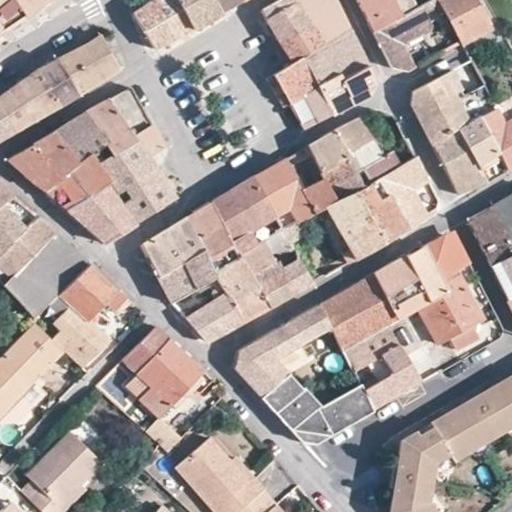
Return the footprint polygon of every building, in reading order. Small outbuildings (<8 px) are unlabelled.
[(0,0),(0,27),(5,34),(27,17),(15,0),(0,0)] [(38,9),(50,0),(15,0),(27,17),(38,9)] [(179,10),(173,0),(152,0),(131,14),(142,32),(179,10)] [(241,0),(173,0),(179,10),(190,29),(242,0),(241,0)] [(312,28),(294,0),(280,0),(260,12),(265,22),(281,46),(312,28)] [(294,0),(312,28),(323,45),(349,30),(347,26),(334,0),(294,0)] [(404,17),(394,0),(356,0),(375,34),(404,17)] [(394,0),(404,17),(418,9),(412,0),(394,0)] [(492,26),(477,0),(437,0),(461,42),(492,26)] [(404,17),(375,34),(393,69),(406,72),(441,53),(418,9),(404,17)] [(179,10),(142,32),(153,49),(190,29),(179,10)] [(312,28),(281,46),(292,63),(266,79),(282,107),(288,104),(289,105),(318,90),(316,85),(310,73),(301,59),(323,45),(312,28)] [(367,66),(349,30),(323,45),(301,59),(310,73),(316,85),(339,74),(341,80),(367,66)] [(37,71),(60,105),(118,70),(99,35),(83,46),(37,71)] [(375,82),(367,66),(341,80),(339,74),(316,85),(318,90),(331,115),(366,97),(375,82)] [(410,105),(432,145),(458,128),(469,121),(453,94),(467,87),(457,68),(414,91),(410,105)] [(36,119),(60,105),(37,71),(36,71),(0,96),(0,111),(14,133),(36,119)] [(128,88),(84,112),(113,154),(135,140),(147,158),(163,149),(128,88)] [(318,90),(289,105),(303,130),(331,115),(318,90)] [(511,167),(511,95),(495,104),(478,115),(509,169),(511,167)] [(0,141),(14,133),(0,111),(0,141)] [(113,154),(84,112),(81,113),(52,130),(78,164),(89,155),(96,164),(113,154)] [(488,182),(509,169),(478,115),(469,121),(458,128),(488,182)] [(358,120),(309,147),(319,169),(372,139),(358,120)] [(486,182),(488,182),(458,128),(432,145),(459,195),(486,182)] [(78,164),(52,130),(30,144),(59,179),(67,172),(86,197),(89,195),(105,182),(107,180),(96,164),(89,155),(78,164)] [(372,139),(319,169),(325,179),(336,203),(355,193),(357,192),(380,179),(399,167),(391,153),(383,158),(372,139)] [(135,140),(113,154),(96,164),(107,180),(105,182),(135,224),(174,199),(147,158),(135,140)] [(59,179),(30,144),(5,160),(5,162),(38,189),(44,192),(56,180),(59,179)] [(439,201),(416,158),(399,167),(380,179),(410,229),(437,212),(439,201)] [(226,195),(212,204),(239,255),(249,251),(252,249),(283,230),(297,222),(303,219),(314,213),(302,192),(295,180),(284,160),(226,195)] [(56,180),(44,192),(45,193),(65,210),(86,197),(67,172),(59,179),(56,180)] [(304,176),(295,180),(302,192),(310,187),(304,176)] [(310,187),(302,192),(314,213),(326,207),(336,203),(325,179),(310,187)] [(390,240),(410,229),(380,179),(357,192),(355,193),(384,244),(390,240)] [(104,243),(135,224),(105,182),(89,195),(86,197),(65,210),(78,221),(104,243)] [(0,206),(13,196),(9,193),(0,183),(0,206)] [(349,249),(340,254),(346,265),(384,244),(355,193),(336,203),(326,207),(349,249)] [(511,195),(496,205),(511,236),(511,195)] [(0,254),(35,217),(13,196),(0,206),(0,254)] [(239,255),(212,204),(185,220),(202,243),(204,249),(213,269),(239,255)] [(511,257),(511,236),(496,205),(468,221),(491,268),(511,257)] [(326,207),(314,213),(337,255),(340,254),(349,249),(326,207)] [(0,282),(4,287),(54,234),(50,230),(35,217),(0,254),(0,282)] [(297,222),(283,230),(290,242),(310,232),(303,219),(297,222)] [(202,243),(185,220),(142,247),(159,277),(204,249),(202,243)] [(283,230),(252,249),(260,260),(294,250),(290,242),(283,230)] [(4,287),(32,318),(47,304),(52,300),(60,292),(89,264),(54,234),(4,287)] [(443,235),(425,246),(445,286),(460,279),(457,271),(460,270),(443,235)] [(425,246),(373,276),(398,320),(405,316),(416,311),(419,308),(448,292),(445,286),(425,246)] [(204,249),(159,277),(173,302),(216,277),(213,269),(204,249)] [(249,251),(239,255),(213,269),(216,277),(218,280),(226,293),(232,301),(249,290),(246,285),(267,272),(260,260),(252,249),(249,251)] [(294,250),(260,260),(267,272),(246,285),(249,290),(257,285),(288,267),(301,289),(314,282),(297,259),(294,250)] [(511,257),(491,268),(507,300),(511,297),(511,257)] [(125,299),(89,264),(60,292),(71,303),(88,319),(103,303),(113,312),(125,299)] [(270,307),(301,289),(288,267),(257,285),(270,307)] [(398,320),(373,276),(358,283),(320,305),(331,326),(343,350),(388,326),(398,320)] [(460,279),(445,286),(448,292),(419,308),(439,344),(450,338),(456,349),(479,337),(473,326),(483,320),(460,279)] [(257,285),(249,290),(232,301),(245,322),(246,321),(270,307),(257,285)] [(71,303),(60,292),(52,300),(47,304),(59,316),(71,303)] [(232,301),(226,293),(204,307),(226,333),(245,322),(232,301)] [(88,319),(71,303),(59,316),(53,322),(64,331),(54,342),(63,350),(82,368),(111,340),(88,319)] [(331,326),(320,305),(286,324),(239,354),(235,370),(303,443),(314,444),(373,410),(360,385),(321,406),(305,388),(302,390),(273,358),(331,326)] [(204,307),(187,318),(208,343),(226,333),(204,307)] [(44,332),(34,322),(1,355),(0,356),(0,415),(32,382),(63,350),(54,342),(44,332)] [(157,326),(154,327),(123,359),(137,373),(151,386),(139,399),(160,419),(204,371),(157,326)] [(388,326),(343,350),(360,385),(373,410),(423,382),(388,326)] [(151,386),(137,373),(126,385),(139,399),(151,386)] [(457,408),(479,445),(511,425),(511,375),(493,387),(495,393),(473,406),(469,401),(457,408)] [(32,382),(0,415),(0,421),(18,421),(44,393),(32,382)] [(493,387),(469,401),(473,406),(495,393),(493,387)] [(402,441),(402,442),(397,471),(410,474),(431,477),(434,463),(450,455),(453,460),(479,445),(457,408),(431,424),(434,428),(419,437),(416,432),(402,441)] [(158,420),(146,432),(159,444),(166,450),(178,439),(158,420)] [(431,424),(416,432),(419,437),(434,428),(431,424)] [(39,487),(28,497),(42,511),(63,511),(65,510),(60,505),(81,484),(101,463),(70,431),(27,474),(39,487)] [(266,511),(277,503),(253,474),(246,480),(230,461),(210,437),(175,467),(215,511),(266,511)] [(246,480),(253,474),(237,455),(230,461),(246,480)] [(410,474),(397,471),(395,483),(408,485),(410,474)] [(408,485),(429,489),(431,477),(410,474),(408,485)] [(444,511),(445,511),(444,511),(433,511),(426,504),(429,489),(408,485),(395,483),(391,511),(444,511)] [(60,505),(65,510),(85,489),(81,484),(60,505)] [(26,511),(11,497),(0,508),(0,510),(2,511),(26,511)] [(167,511),(158,503),(149,511),(167,511)] [(285,511),(277,503),(266,511),(285,511)]
